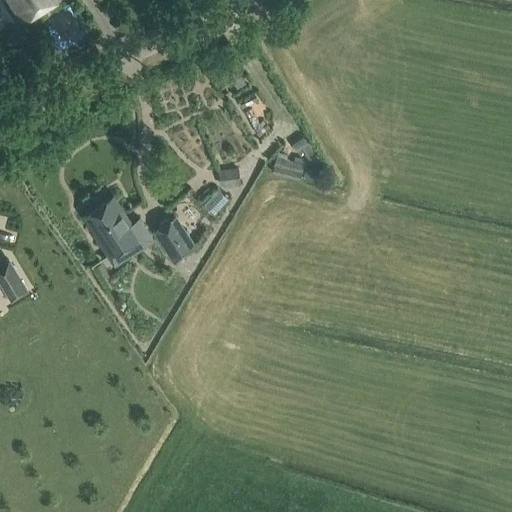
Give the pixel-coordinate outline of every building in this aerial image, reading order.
[(3,0),(16,21),(52,0),(3,0)] [(237,167),(217,170),(219,185),(239,183),(237,167)] [(93,232),(107,254),(114,264),(154,238),(139,215),(129,222),(111,195),(84,213),(95,230),(93,232)] [(174,258),(194,245),(200,240),(189,225),(183,229),(174,215),(154,229),(174,258)] [(0,281),(1,281),(10,297),(23,289),(6,260),(0,263),(0,281)]
